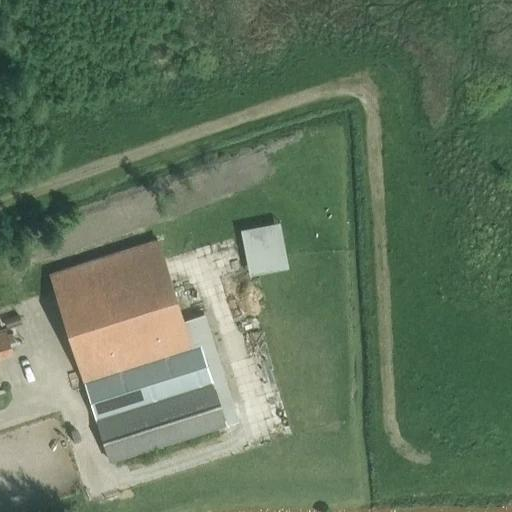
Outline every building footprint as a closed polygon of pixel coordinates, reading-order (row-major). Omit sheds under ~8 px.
[(52,273),(50,274),(83,380),(190,346),(182,320),(157,241),(125,251),(52,273)] [(203,313),(182,320),(190,346),(202,384),(215,427),(238,420),(203,313)] [(0,357),(10,354),(3,331),(0,332),(0,357)] [(190,346),(83,380),(95,417),(202,384),(190,346)] [(202,384),(95,417),(109,461),(215,427),(202,384)]
